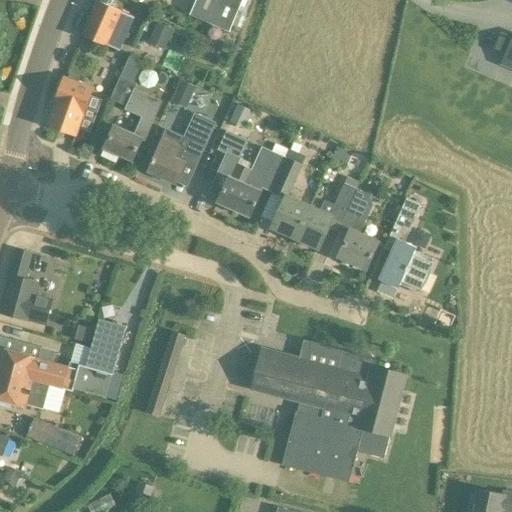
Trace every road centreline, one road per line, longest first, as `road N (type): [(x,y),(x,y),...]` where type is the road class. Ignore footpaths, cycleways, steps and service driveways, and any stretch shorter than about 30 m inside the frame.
road 1 (residential): [(363,317),(281,293),(247,244),(86,178),(62,180),(47,202)]
road 2 (residential): [(47,202),(62,222),(228,279),(237,310),(205,428)]
road 3 (tertiary): [(2,192),(36,64),(64,0)]
